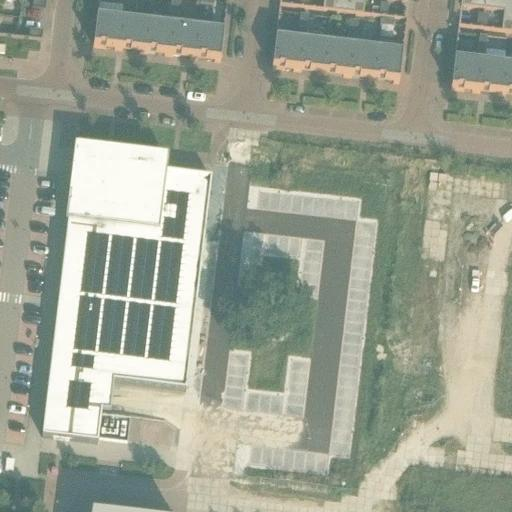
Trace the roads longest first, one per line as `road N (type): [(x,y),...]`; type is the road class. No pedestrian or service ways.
road 1 (unknown): [(511,471),(444,465),(414,440),(444,194),(463,181),(511,185)]
road 2 (residential): [(240,118),(208,414)]
road 3 (residential): [(55,96),(240,118)]
road 4 (residential): [(240,118),(413,138)]
road 5 (residential): [(65,511),(74,495),(89,492),(198,506)]
road 6 (residential): [(431,0),(413,138)]
